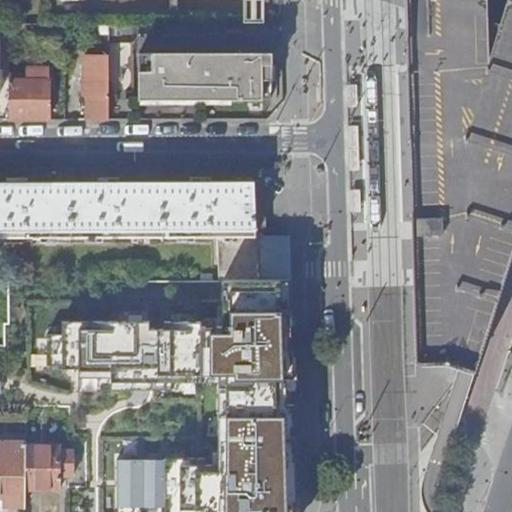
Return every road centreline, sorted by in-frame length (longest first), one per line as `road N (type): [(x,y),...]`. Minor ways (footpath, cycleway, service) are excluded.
road 1 (unclassified): [(351,511),(336,138)]
road 2 (residential): [(336,138),(0,141)]
road 3 (unclassified): [(332,0),(336,138)]
